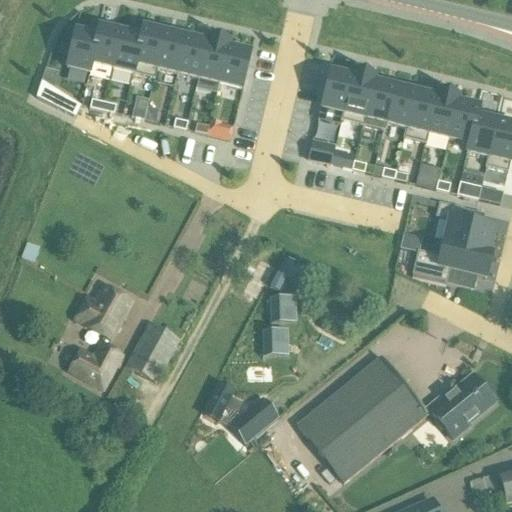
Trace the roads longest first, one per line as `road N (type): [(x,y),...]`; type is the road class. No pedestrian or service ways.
road 1 (track): [(259,211),(101,511)]
road 2 (residential): [(310,0),(259,211)]
road 3 (residential): [(394,0),(511,28)]
